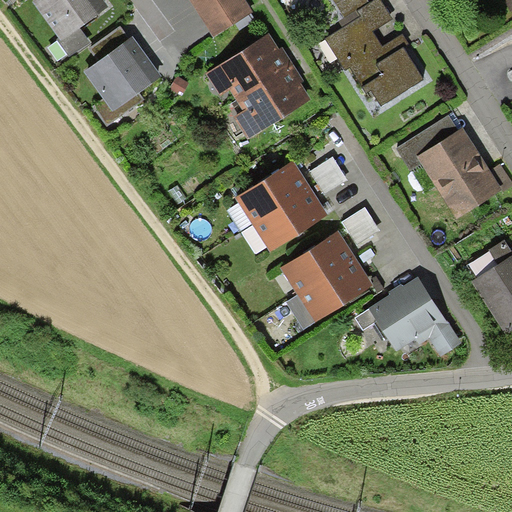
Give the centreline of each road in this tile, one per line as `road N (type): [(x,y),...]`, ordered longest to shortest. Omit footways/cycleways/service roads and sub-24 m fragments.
road 1 (track): [(273,413),(219,313),(0,23)]
road 2 (residential): [(511,374),(317,396),(273,413),(243,461),(226,511)]
road 3 (residential): [(419,0),(511,145)]
